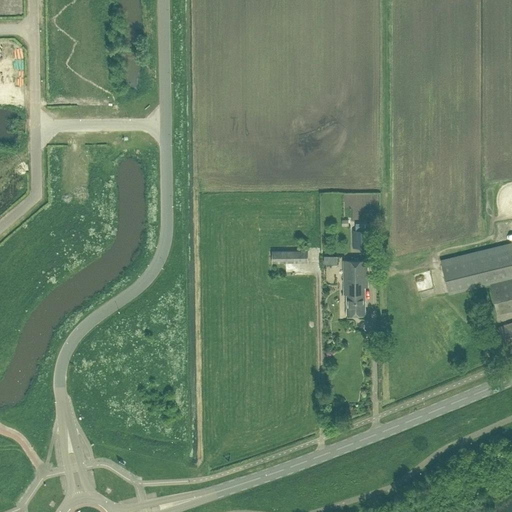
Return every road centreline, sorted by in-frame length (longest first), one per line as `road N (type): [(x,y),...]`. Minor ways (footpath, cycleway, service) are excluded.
road 1 (unclassified): [(165,123),(160,258),(65,351),(59,378),(67,435)]
road 2 (secondary): [(182,501),(511,377)]
road 3 (unclassified): [(165,123),(35,126)]
road 4 (unclassified): [(162,0),(165,123)]
